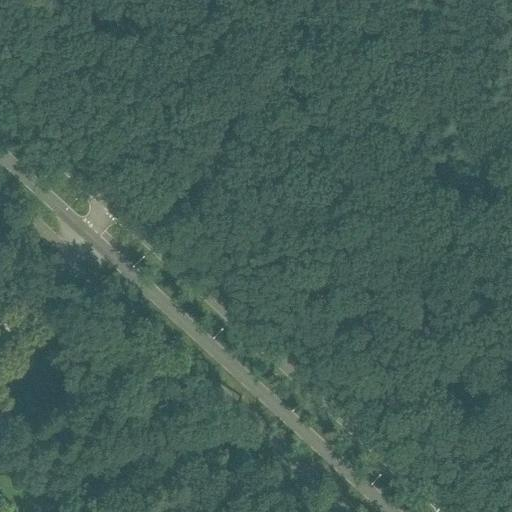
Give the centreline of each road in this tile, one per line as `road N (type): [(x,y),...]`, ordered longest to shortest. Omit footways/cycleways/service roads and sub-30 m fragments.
road 1 (primary): [(445,511),(111,204)]
road 2 (primary): [(86,233),(386,511)]
road 3 (primary): [(111,204),(0,103)]
